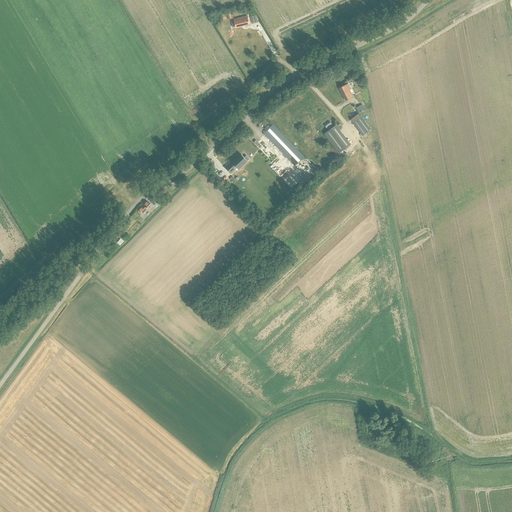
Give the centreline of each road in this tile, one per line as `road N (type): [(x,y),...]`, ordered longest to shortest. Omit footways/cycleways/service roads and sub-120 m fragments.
road 1 (unclassified): [(0,387),(134,204),(299,75),(400,24),(426,0)]
road 2 (track): [(208,115),(278,58),(393,0)]
road 3 (track): [(46,252),(208,115)]
